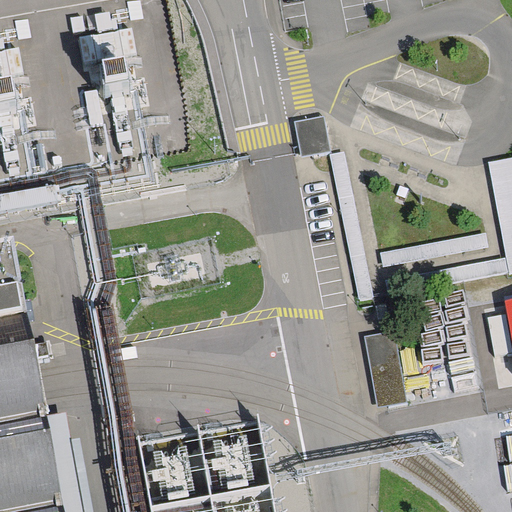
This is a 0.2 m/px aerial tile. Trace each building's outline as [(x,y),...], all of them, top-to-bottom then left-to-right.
[(293,121),(299,151),(332,144),(326,114),(293,121)] [(363,304),(384,301),(379,276),(372,277),(349,154),(335,157),(363,304)] [(510,272),(511,271),(511,157),(488,162),(491,177),(498,215),(506,256),(510,272)] [(410,189),(401,186),(397,195),(407,199),(410,189)] [(486,233),(383,252),(386,266),(488,247),(486,233)] [(0,331),(34,325),(19,243),(0,246),(0,331)] [(506,256),(385,278),(388,295),(510,272),(506,256)] [(34,325),(0,331),(0,376),(37,370),(34,325)] [(393,332),(368,336),(381,420),(406,417),(393,332)] [(0,511),(62,511),(43,403),(37,370),(0,376),(0,511)]
